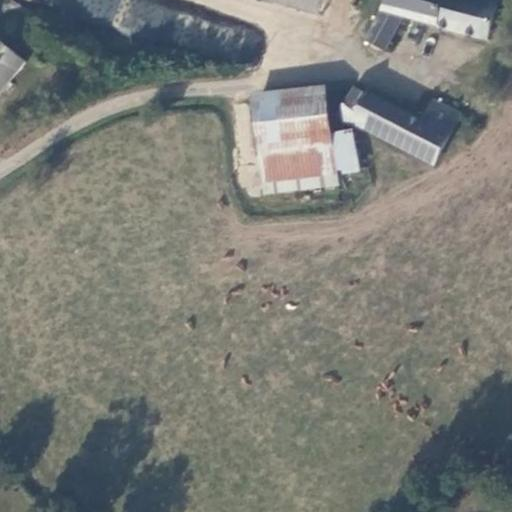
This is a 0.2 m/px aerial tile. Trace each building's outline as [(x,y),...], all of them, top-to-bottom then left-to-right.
[(141,0),(130,32),(176,48),(187,15),(144,0),(141,0)] [(322,0),(269,0),(318,14),(322,0)] [(385,0),(364,37),(382,49),(399,16),(487,39),(498,0),(385,0)] [(0,96),(26,64),(0,40),(0,96)] [(253,96),(255,104),(326,95),(326,85),(253,96)] [(369,96),(353,86),(339,116),(356,126),(360,122),(435,162),(461,112),(433,98),(422,119),(372,93),(369,96)] [(326,95),(255,104),(260,145),(332,135),(332,134),(326,95)] [(332,135),(260,145),(265,181),(357,168),(351,131),(332,134),(332,135)]
